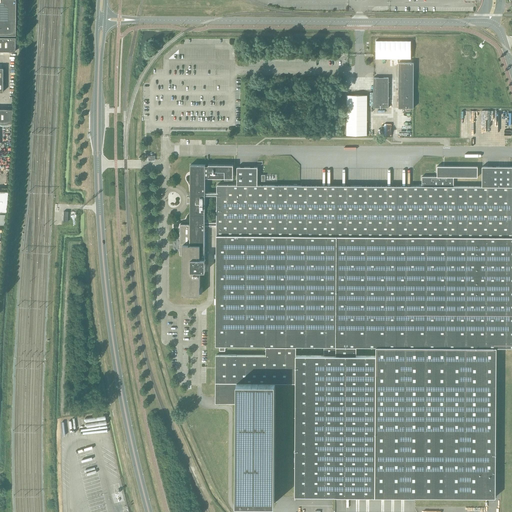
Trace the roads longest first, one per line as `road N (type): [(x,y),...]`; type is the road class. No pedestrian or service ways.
road 1 (tertiary): [(148,511),(101,244),(101,19)]
road 2 (unclassified): [(101,19),(488,23)]
